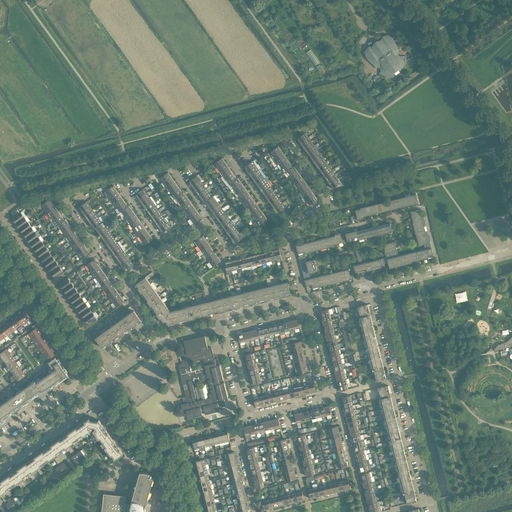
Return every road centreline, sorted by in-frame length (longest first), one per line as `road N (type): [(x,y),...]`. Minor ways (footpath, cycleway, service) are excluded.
road 1 (tertiary): [(431,511),(376,287)]
road 2 (residential): [(122,281),(207,220),(229,251),(284,237)]
road 3 (residential): [(287,234),(329,201),(284,138),(225,151)]
road 4 (residential): [(155,328),(106,360),(51,283)]
road 5 (residential): [(199,511),(180,433),(232,420)]
